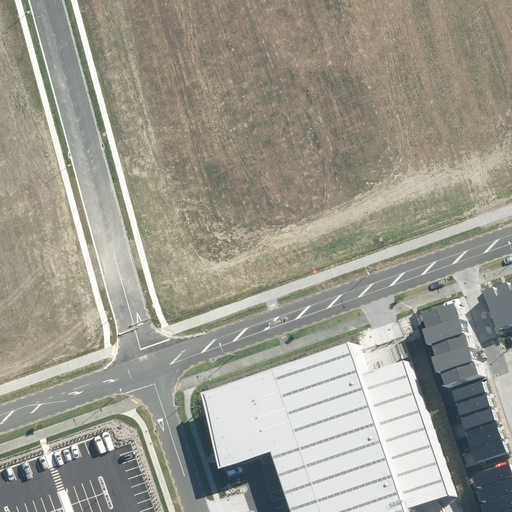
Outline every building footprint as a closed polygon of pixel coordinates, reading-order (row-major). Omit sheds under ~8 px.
[(511,292),(492,299),(502,328),(511,324),(511,292)] [(456,384),(487,374),(464,303),(432,313),(456,384)] [(370,374),(361,342),(216,393),(231,468),(281,450),(301,511),(417,511),(416,508),(370,374)] [(413,360),(370,374),(416,508),(458,494),(413,360)] [(456,391),(480,465),(511,454),(511,447),(489,380),(456,391)] [(511,511),(511,465),(478,476),(490,511),(511,511)]
